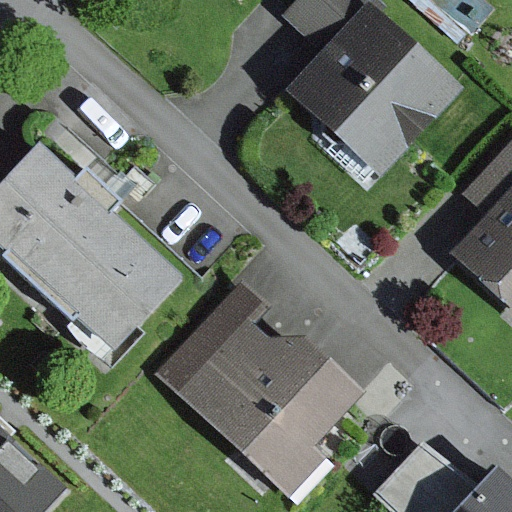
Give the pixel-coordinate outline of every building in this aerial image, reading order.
[(321,55),(284,95),(291,102),(321,129),(321,141),(328,149),(341,147),(377,180),(457,93),(372,15),(379,7),(372,0),(298,0),(281,19),(300,36),(321,55)] [(472,207),(484,219),(511,189),(511,143),(461,197),(472,207)] [(34,147),(0,184),(0,254),(3,257),(0,260),(0,265),(68,328),(74,322),(113,358),(182,282),(110,217),(120,206),(81,171),(72,182),(34,147)] [(511,189),(484,219),(448,258),(511,318),(511,189)] [(240,285),(154,376),(287,501),(322,464),(310,452),(361,398),(240,285)] [(0,438),(0,511),(42,511),(60,494),(0,438)] [(383,511),(455,511),(476,490),(450,469),(419,445),(370,499),(383,511)] [(511,511),(511,494),(490,474),(476,490),(455,511),(511,511)]
